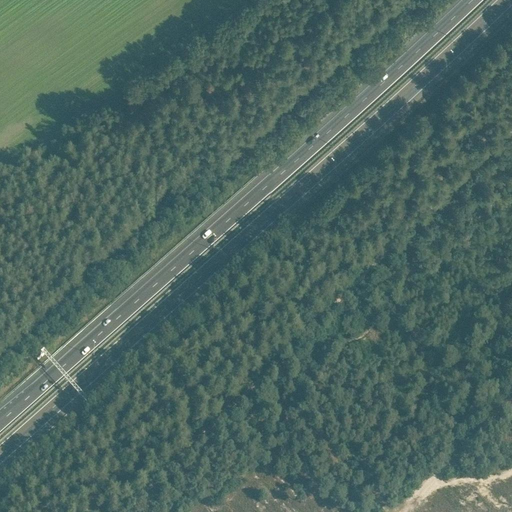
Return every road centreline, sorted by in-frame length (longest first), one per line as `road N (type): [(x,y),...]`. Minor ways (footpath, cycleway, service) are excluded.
road 1 (motorway): [(0,454),(504,0)]
road 2 (motorway): [(469,0),(0,422)]
road 3 (track): [(0,363),(402,0)]
road 4 (track): [(258,377),(511,129)]
road 5 (track): [(123,511),(258,377)]
road 6 (unknown): [(511,402),(394,511)]
